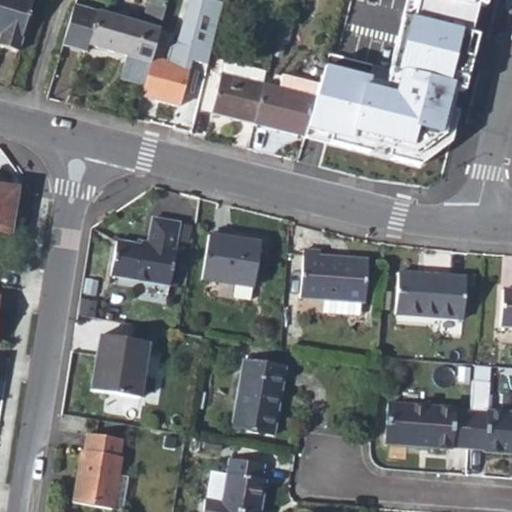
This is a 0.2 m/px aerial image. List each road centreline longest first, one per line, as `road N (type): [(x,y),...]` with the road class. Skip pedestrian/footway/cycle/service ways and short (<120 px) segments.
road 1 (tertiary): [(84,144),(403,221),(479,227)]
road 2 (residential): [(18,511),(84,144)]
road 3 (residential): [(511,505),(377,496),(330,473)]
road 4 (residential): [(511,58),(479,227)]
